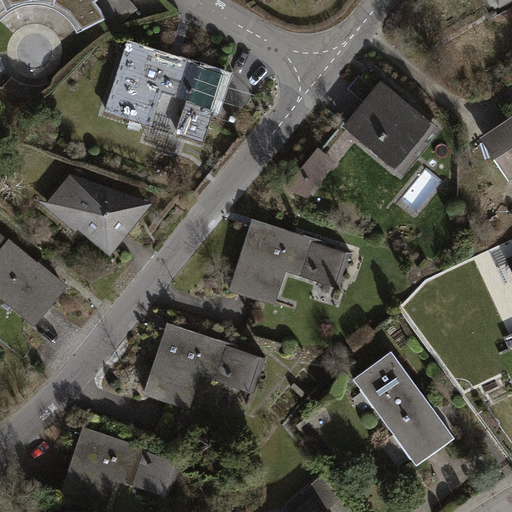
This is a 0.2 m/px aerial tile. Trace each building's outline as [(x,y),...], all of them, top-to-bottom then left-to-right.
[(0,0),(0,21),(5,15),(12,11),(22,6),(34,4),(48,6),(60,11),(70,19),(78,32),(107,17),(103,8),(97,0),(0,0)] [(100,0),(99,1),(113,23),(135,8),(129,0),(100,0)] [(511,0),(482,0),(492,17),(511,5),(511,0)] [(200,60),(128,37),(104,110),(153,125),(163,91),(188,99),(177,132),(205,141),(215,108),(212,106),(223,72),(199,64),(200,60)] [(441,127),(380,77),(342,124),(403,174),(441,127)] [(511,114),(480,136),(509,179),(511,177),(511,114)] [(318,147),(288,184),(288,191),(305,197),(335,161),(318,147)] [(154,202),(71,172),(49,200),(36,198),(77,231),(79,228),(112,254),(154,202)] [(252,218),(230,288),(273,302),(284,269),(342,287),(353,252),(323,242),(323,240),(252,218)] [(68,285),(9,237),(9,238),(0,231),(0,247),(1,248),(0,249),(0,295),(36,325),(68,285)] [(498,260),(511,253),(511,243),(510,240),(493,248),(498,260)] [(237,345),(165,321),(141,392),(189,408),(200,374),(255,393),(267,357),(236,347),(237,345)] [(455,437),(391,349),(352,377),(416,465),(455,437)] [(147,446),(84,425),(61,495),(105,510),(116,476),(171,495),(182,460),(146,448),(147,446)] [(290,511),(323,511),(344,494),(325,472),(285,506),(290,511)]
